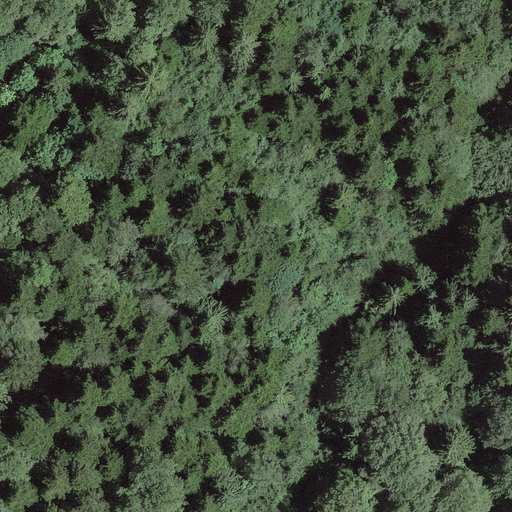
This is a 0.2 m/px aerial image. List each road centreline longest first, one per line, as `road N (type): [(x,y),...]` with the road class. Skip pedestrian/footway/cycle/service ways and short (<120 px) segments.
road 1 (track): [(290,511),(307,478),(317,358),(342,307),(444,237),(467,209),(490,110),(511,85)]
road 2 (track): [(99,0),(0,75)]
